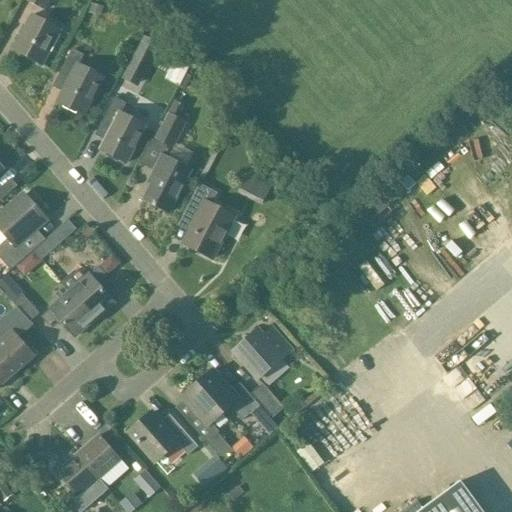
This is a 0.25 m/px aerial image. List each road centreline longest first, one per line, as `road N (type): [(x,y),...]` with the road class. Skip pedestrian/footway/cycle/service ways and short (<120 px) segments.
road 1 (residential): [(173,293),(0,96)]
road 2 (residential): [(98,359),(130,396),(204,332),(173,293)]
